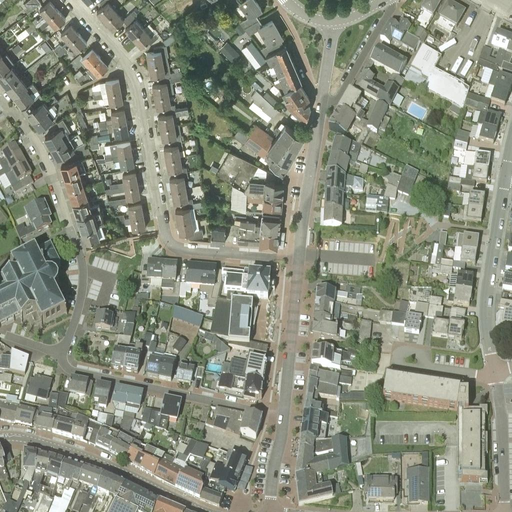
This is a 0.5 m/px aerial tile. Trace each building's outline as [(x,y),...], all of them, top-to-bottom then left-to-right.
[(30,11),(41,2),(39,0),(28,0),(24,3),(26,6),(24,8),(28,13),(30,11)] [(105,20),(116,11),(108,2),(110,0),(103,0),(100,3),(103,6),(97,11),(105,20)] [(241,3),(241,4),(250,18),(241,23),(244,28),(259,19),(255,13),(261,9),(254,0),(245,0),(241,3)] [(433,18),(443,1),(441,0),(427,0),(421,11),(424,13),(420,19),(428,23),(432,17),(433,18)] [(37,27),(58,9),(50,1),(40,10),(44,14),(38,20),(36,17),(32,20),(33,21),(37,27)] [(456,28),(465,13),(448,4),(440,19),(455,27),(456,28)] [(56,27),(66,18),(58,9),(37,27),(40,31),(51,22),(56,27)] [(125,23),(134,16),(137,13),(134,10),(123,19),(116,11),(105,20),(113,29),(123,20),(125,23)] [(133,38),(144,28),(134,16),(125,23),(128,27),(125,29),(133,38)] [(392,42),(400,46),(401,45),(407,34),(414,22),(403,16),(399,23),(401,24),(399,29),(390,24),(380,39),(389,45),(392,42)] [(282,37),(272,20),(262,26),(259,19),(244,28),(249,35),(260,28),(269,44),(261,49),(266,55),(283,47),(279,39),(282,37)] [(20,40),(30,33),(37,27),(33,21),(29,24),(30,25),(26,29),(19,34),(16,36),(20,40)] [(69,42),(79,33),(71,24),(61,33),(69,42)] [(240,24),(235,28),(241,35),(246,31),(240,24)] [(133,38),(141,47),(148,41),(150,44),(159,37),(155,33),(151,37),(144,28),(133,38)] [(412,37),(419,41),(419,40),(424,31),(417,28),(412,37)] [(77,51),(87,42),(79,33),(69,42),(77,51)] [(166,45),(175,40),(174,33),(163,41),(166,45)] [(419,41),(412,37),(407,34),(401,45),(414,52),(419,43),(420,41),(419,41)] [(501,70),(511,38),(497,34),(492,49),(499,51),(495,61),(489,59),(492,52),(483,49),(479,62),(491,66),(501,70)] [(511,57),(511,38),(501,70),(511,73),(511,66),(509,65),(511,57)] [(241,56),(227,41),(220,48),(234,63),(241,56)] [(256,67),(265,60),(251,42),(242,49),(256,67)] [(57,53),(63,48),(60,44),(54,50),(57,53)] [(149,65),(168,62),(167,57),(168,56),(166,45),(154,47),(155,52),(147,53),(149,65)] [(295,65),(286,45),(283,47),(266,55),(265,55),(270,64),(258,69),(264,75),(276,70),(277,73),(295,65)] [(425,49),(432,54),(435,49),(428,45),(425,49)] [(61,59),(68,53),(68,52),(69,51),(64,46),(63,48),(57,53),(61,59)] [(90,66),(100,57),(92,48),(82,57),(90,66)] [(469,90),(434,71),(441,59),(432,54),(425,49),(422,48),(417,57),(418,57),(404,81),(424,91),(462,111),(464,107),(466,101),(468,95),(469,90)] [(387,72),(394,59),(378,50),(371,63),(374,65),(375,64),(387,72)] [(0,74),(11,66),(14,64),(6,54),(2,57),(1,55),(0,56),(0,74)] [(204,58),(201,55),(196,61),(199,64),(204,58)] [(94,78),(108,66),(100,57),(90,66),(86,70),(94,78)] [(399,79),(402,74),(406,65),(394,59),(387,72),(399,79)] [(181,71),(170,73),(168,62),(149,65),(151,77),(158,75),(159,79),(182,75),(181,71)] [(489,72),(491,66),(479,62),(477,68),(489,72)] [(302,81),(295,65),(277,73),(281,80),(274,83),(279,87),(283,92),(299,82),(302,81)] [(0,78),(7,87),(20,78),(11,66),(0,74),(0,78)] [(76,79),(83,73),(80,70),(74,75),(76,79)] [(368,75),(369,73),(366,71),(355,90),(390,108),(404,83),(392,76),(384,91),(372,85),(375,79),(373,78),(368,75)] [(79,82),(86,76),(83,73),(76,79),(79,82)] [(511,85),(511,80),(499,76),(492,74),(488,86),(494,89),(509,94),(511,85)] [(155,96),(169,94),(173,93),(171,81),(183,79),(182,75),(159,79),(160,83),(153,85),(155,96)] [(7,87),(15,97),(29,86),(21,76),(20,78),(7,87)] [(94,95),(121,90),(119,78),(106,80),(106,81),(100,83),(101,89),(93,90),(94,99),(94,95)] [(308,95),(307,96),(299,82),(283,92),(287,99),(286,99),(291,107),(305,120),(310,106),(310,102),(308,95)] [(22,107),(40,93),(33,98),(29,93),(32,91),(33,93),(38,89),(33,83),(29,86),(15,97),(22,107)] [(504,107),(509,94),(494,89),(490,101),(504,107)] [(110,104),(123,102),(121,90),(94,95),(94,99),(109,97),(110,104)] [(253,101),(262,108),(262,109),(273,117),(279,110),(258,92),(253,97),(255,99),(253,101)] [(33,120),(46,110),(49,108),(43,100),(45,99),(40,93),(22,107),(33,120)] [(361,114),(368,104),(361,100),(349,93),(339,112),(356,122),(361,114)] [(175,105),(171,106),(169,94),(155,96),(157,108),(164,107),(165,111),(176,109),(175,105)] [(479,105),(480,99),(468,95),(466,101),(479,105)] [(75,114),(82,112),(78,101),(71,103),(75,114)] [(486,115),(488,108),(479,105),(466,101),(464,107),(477,111),(477,112),(481,113),(486,115)] [(390,120),(384,117),(387,110),(378,106),(370,124),(362,121),(365,117),(361,114),(356,122),(353,127),(362,133),(355,146),(360,148),(360,147),(361,147),(370,131),(377,134),(379,129),(385,132),(390,120)] [(459,116),(462,111),(452,106),(450,111),(459,116)] [(175,125),(173,114),(176,113),(176,115),(189,112),(188,107),(176,109),(165,111),(166,115),(158,116),(160,128),(179,124),(175,125)] [(33,120),(40,130),(53,120),(46,110),(33,120)] [(99,126),(127,121),(125,110),(111,112),(113,119),(107,120),(98,122),(99,126)] [(353,127),(356,122),(339,112),(329,129),(345,138),(346,136),(351,138),(349,142),(355,146),(362,133),(353,127)] [(76,115),(82,129),(87,127),(81,113),(76,115)] [(501,119),(486,115),(481,113),(477,126),(482,127),(482,128),(497,132),(501,119)] [(65,134),(62,128),(67,125),(63,117),(58,122),(61,128),(45,137),(51,148),(69,138),(66,133),(65,134)] [(116,135),(129,133),(127,121),(99,126),(100,130),(108,129),(109,132),(115,131),(116,135)] [(171,142),(181,140),(181,136),(179,124),(160,128),(163,140),(170,138),(171,142)] [(273,142),(266,136),(269,133),(255,124),(248,133),(250,134),(289,164),(298,148),(279,134),(278,135),(273,142)] [(279,134),(298,148),(303,137),(286,124),(282,129),(277,125),(274,130),(277,132),(276,134),(278,135),(279,134)] [(497,132),(482,128),(478,127),(475,140),(478,141),(493,145),(497,132)] [(69,138),(51,148),(58,159),(74,149),(83,144),(77,133),(69,138)] [(289,164),(250,134),(243,143),(264,158),(264,157),(268,159),(267,161),(269,162),(269,163),(283,173),(289,164)] [(88,145),(89,145),(99,143),(97,136),(86,138),(88,145)] [(349,142),(348,145),(344,143),(345,140),(337,136),(331,157),(354,164),(356,156),(358,156),(360,148),(355,146),(349,142)] [(467,146),(469,139),(456,136),(455,143),(467,146)] [(181,157),(178,145),(182,144),(181,140),(171,142),(172,146),(164,147),(166,159),(181,157)] [(97,159),(132,153),(130,141),(110,145),(111,152),(104,153),(105,158),(97,159)] [(466,152),(467,146),(455,143),(453,149),(466,152)] [(19,154),(15,146),(2,153),(5,159),(0,161),(0,167),(2,171),(0,172),(0,178),(5,176),(25,165),(26,165),(25,164),(25,165),(19,154)] [(233,184),(247,191),(253,194),(282,197),(283,185),(275,184),(275,182),(250,179),(258,166),(239,156),(230,150),(219,168),(216,173),(216,174),(233,184)] [(121,167),(134,165),(132,153),(97,159),(98,164),(113,160),(114,161),(120,160),(121,167)] [(475,155),(465,154),(464,167),(473,168),(488,171),(490,157),(475,155)] [(186,167),(183,168),(181,157),(166,159),(168,171),(176,170),(177,174),(187,172),(186,167)] [(353,167),(354,164),(331,157),(327,173),(344,177),(347,165),(353,167)] [(65,178),(80,174),(76,162),(61,167),(65,178)] [(5,176),(12,189),(15,194),(33,184),(29,177),(31,176),(27,169),(25,165),(5,176)] [(210,170),(216,173),(219,168),(213,165),(210,170)] [(368,168),(361,166),(358,174),(366,176),(368,168)] [(259,172),(267,176),(269,171),(261,167),(259,172)] [(461,187),(474,189),(475,183),(486,184),(488,171),(467,168),(465,181),(449,179),(448,185),(461,187)] [(410,197),(418,174),(405,169),(401,178),(408,181),(403,194),(410,197)] [(106,190),(138,184),(136,172),(122,175),(124,182),(110,185),(110,189),(105,190),(106,190)] [(186,188),(184,177),(188,176),(187,172),(177,174),(177,177),(170,179),(172,191),(186,188)] [(345,177),(344,177),(327,173),(326,196),(342,197),(345,197),(351,197),(352,191),(363,191),(363,182),(345,177)] [(84,186),(80,174),(65,178),(69,191),(84,186)] [(386,189),(397,192),(403,194),(408,181),(401,178),(391,175),(386,189)] [(127,198),(140,196),(138,184),(106,190),(106,195),(125,191),(127,198),(109,201),(110,206),(128,203),(127,198)] [(246,210),(247,200),(247,191),(233,184),(232,206),(246,210)] [(460,193),(461,187),(448,185),(447,192),(460,193)] [(73,204),(88,199),(84,186),(69,191),(73,204)] [(182,205),(193,203),(192,198),(189,199),(186,188),(172,191),(174,202),(182,201),(182,205)] [(395,201),(397,192),(386,189),(383,199),(389,200),(395,201)] [(253,194),(247,191),(247,200),(264,202),(263,213),(280,215),(282,197),(253,194)] [(483,210),(485,197),(469,195),(467,208),(483,210)] [(342,212),(342,197),(326,196),(325,211),(342,212)] [(375,214),(377,199),(366,197),(365,213),(375,214)] [(92,212),(99,209),(100,209),(98,204),(90,207),(87,199),(88,199),(73,204),(77,217),(92,212)] [(389,200),(383,199),(380,199),(379,206),(388,207),(389,200)] [(195,202),(193,203),(182,205),(183,209),(176,210),(178,222),(196,218),(194,208),(197,207),(196,202),(195,202)] [(142,204),(127,206),(129,218),(144,216),(142,204)] [(15,229),(20,240),(51,227),(48,221),(50,220),(44,205),(25,213),(31,227),(25,230),(23,225),(15,229)] [(444,205),(443,218),(449,219),(451,206),(444,205)] [(388,207),(379,206),(378,214),(387,215),(388,207)] [(464,208),(464,214),(467,215),(466,222),(481,224),(483,210),(467,208),(464,208)] [(95,226),(104,223),(99,209),(92,212),(77,217),(81,230),(95,226)] [(341,228),(342,212),(325,211),(324,227),(341,228)] [(279,230),(280,215),(263,213),(262,223),(240,221),(240,225),(250,228),(279,230)] [(129,218),(125,219),(126,225),(130,224),(132,230),(146,227),(144,216),(129,218)] [(202,229),(199,230),(197,218),(196,219),(196,218),(178,222),(180,234),(188,232),(189,239),(204,236),(202,229)] [(239,235),(240,225),(235,224),(231,224),(231,234),(239,235)] [(277,247),(279,230),(250,228),(240,225),(239,235),(238,237),(239,237),(239,240),(247,241),(247,245),(277,247)] [(85,242),(99,238),(95,226),(81,230),(85,242)] [(211,241),(225,242),(226,228),(212,227),(211,241)] [(443,247),(445,247),(447,235),(441,234),(439,246),(443,247)] [(477,252),(479,239),(459,236),(457,249),(477,252)] [(60,267),(51,247),(47,249),(46,246),(35,251),(34,253),(12,264),(12,265),(13,266),(7,269),(12,278),(3,282),(3,283),(5,287),(0,289),(0,326),(20,317),(22,321),(23,321),(31,317),(35,326),(41,323),(41,325),(43,325),(67,315),(67,314),(65,313),(64,310),(61,305),(63,303),(61,299),(58,299),(54,291),(55,290),(58,286),(58,282),(56,278),(53,276),(60,267)] [(475,266),(477,252),(457,249),(455,249),(453,262),(452,269),(464,271),(465,264),(475,266)] [(453,262),(441,261),(440,267),(452,269),(453,262)] [(161,290),(163,264),(148,263),(147,273),(142,273),(141,285),(150,285),(151,280),(162,281),(161,290)] [(175,282),(177,266),(163,264),(161,290),(173,291),(173,297),(179,298),(180,284),(174,284),(174,282),(175,282)] [(451,275),(451,276),(452,269),(440,267),(435,266),(433,266),(432,271),(440,272),(439,275),(450,277),(451,275)] [(199,294),(202,268),(188,267),(187,285),(180,284),(179,298),(186,298),(186,293),(190,294),(191,286),(200,287),(199,294)] [(214,287),(216,269),(202,268),(199,294),(212,295),(211,300),(210,307),(212,307),(212,310),(215,310),(218,301),(221,288),(214,287)] [(511,270),(510,271),(509,278),(504,278),(502,289),(511,290),(511,270)] [(226,272),(226,278),(224,294),(227,295),(247,296),(247,298),(268,300),(268,291),(269,291),(274,291),(275,285),(270,284),(269,284),(270,276),(226,272)] [(455,289),(471,292),(473,277),(457,274),(457,276),(455,289)] [(360,296),(361,289),(346,287),(345,294),(347,294),(357,295),(360,296)] [(469,307),(471,292),(455,289),(454,297),(449,296),(448,303),(453,304),(469,307)] [(361,308),(362,298),(357,297),(357,295),(347,294),(347,300),(334,299),(335,293),(317,291),(316,304),(334,306),(355,308),(355,307),(361,308)] [(216,310),(214,318),(210,336),(229,340),(228,347),(250,352),(265,355),(266,356),(268,348),(250,344),(258,310),(257,310),(257,311),(246,308),(247,298),(247,296),(227,295),(227,303),(218,301),(215,310),(216,310)] [(511,325),(511,304),(506,304),(507,295),(501,295),(499,309),(505,310),(502,324),(511,325)] [(440,308),(442,300),(430,298),(430,300),(429,306),(440,308)] [(355,308),(334,306),(316,304),(314,320),(332,322),(337,322),(353,325),(355,308)] [(427,319),(429,306),(426,305),(416,304),(414,318),(406,316),(404,333),(419,335),(421,318),(427,319)] [(443,308),(440,308),(429,306),(427,319),(435,320),(432,337),(447,339),(449,325),(441,324),(443,308)] [(202,328),(205,318),(176,309),(173,320),(202,328)] [(465,318),(466,311),(451,309),(450,316),(456,316),(465,318)] [(379,324),(390,325),(392,314),(380,312),(379,324)] [(136,316),(123,314),(121,322),(127,323),(126,325),(134,327),(136,316)] [(97,315),(95,329),(110,331),(112,317),(97,315)] [(461,341),(464,325),(455,324),(456,316),(450,316),(449,323),(449,325),(447,339),(461,341)] [(337,322),(332,322),(314,320),(313,338),(339,341),(340,332),(338,331),(338,330),(336,330),(337,322)] [(134,327),(126,325),(123,338),(118,337),(111,369),(124,371),(128,354),(121,353),(123,347),(129,348),(134,327)] [(149,348),(150,344),(152,336),(146,334),(143,347),(149,348)] [(369,344),(370,336),(359,336),(358,343),(369,344)] [(179,354),(187,344),(179,338),(172,349),(179,354)] [(216,356),(222,356),(222,357),(231,353),(231,352),(218,342),(217,346),(216,356)] [(159,379),(163,357),(154,355),(156,345),(150,344),(149,348),(147,359),(150,359),(146,376),(159,379)] [(313,349),(311,366),(340,369),(340,368),(357,371),(358,365),(363,366),(366,349),(348,347),(347,354),(313,349)] [(138,372),(138,371),(144,349),(136,348),(134,355),(128,353),(128,354),(124,371),(125,372),(126,372),(127,372),(130,373),(131,373),(132,373),(133,374),(134,371),(138,371),(138,372)] [(17,374),(20,355),(12,351),(10,372),(17,374)] [(248,360),(263,363),(265,355),(250,352),(248,360)] [(20,355),(17,374),(25,376),(29,359),(20,355)] [(159,379),(171,382),(176,358),(164,355),(163,357),(159,379)] [(265,364),(265,363),(263,363),(248,360),(247,364),(231,361),(230,365),(224,364),(221,375),(263,385),(266,368),(265,368),(265,364)] [(194,370),(187,369),(188,366),(187,363),(183,362),(181,364),(181,368),(180,367),(177,383),(190,386),(192,378),(196,379),(196,378),(202,379),(204,370),(198,368),(197,373),(193,372),(194,370)] [(337,389),(338,385),(350,386),(352,373),(340,372),(339,378),(318,374),(318,371),(311,370),(308,384),(324,387),(324,388),(337,390),(337,389)] [(3,375),(2,376),(1,383),(11,385),(12,377),(3,375)] [(263,385),(221,375),(218,388),(244,394),(243,400),(255,403),(256,404),(261,400),(263,385)] [(43,386),(45,380),(35,377),(34,382),(30,381),(26,395),(46,401),(50,388),(43,386)] [(89,383),(72,379),(71,379),(68,393),(89,398),(92,388),(88,387),(89,383)] [(460,390),(388,379),(386,379),(383,401),(457,412),(458,405),(458,403),(460,393),(460,390)] [(340,389),(337,389),(337,390),(324,388),(324,387),(308,384),(306,401),(317,402),(313,401),(313,397),(336,401),(336,400),(339,400),(338,404),(353,402),(365,401),(371,402),(372,391),(364,390),(364,394),(352,394),(352,395),(340,397),(340,389)] [(106,409),(111,387),(98,385),(94,401),(100,402),(99,407),(106,409)] [(114,409),(115,410),(124,413),(129,391),(116,389),(113,405),(114,409)] [(129,391),(124,413),(132,414),(133,409),(139,411),(143,395),(129,391)] [(64,411),(68,395),(59,393),(58,396),(57,407),(58,408),(64,411)] [(461,420),(461,482),(482,483),(484,483),(485,459),(485,411),(470,411),(468,411),(468,406),(468,393),(460,393),(458,403),(458,405),(457,412),(457,414),(461,415),(461,420)] [(57,410),(57,407),(58,396),(51,395),(48,409),(53,410),(57,410)] [(177,422),(181,403),(165,400),(162,414),(151,411),(148,425),(153,427),(166,432),(168,422),(169,422),(169,420),(177,422)] [(19,407),(19,404),(6,402),(6,401),(3,401),(0,414),(0,420),(15,424),(19,407)] [(316,409),(317,402),(306,401),(304,415),(328,418),(337,419),(338,415),(323,412),(323,410),(316,409)] [(71,438),(78,417),(64,411),(58,408),(56,417),(51,416),(53,410),(48,409),(21,403),(20,403),(19,404),(15,424),(31,428),(32,424),(36,425),(35,429),(52,433),(71,438)] [(213,417),(216,418),(215,424),(213,428),(239,439),(240,436),(256,440),(262,419),(216,408),(213,417)] [(148,425),(151,411),(145,410),(142,423),(146,425),(148,425)] [(105,429),(107,417),(99,415),(97,425),(103,428),(105,429)] [(328,418),(304,415),(301,438),(314,441),(313,443),(326,442),(328,418)] [(103,428),(97,425),(78,417),(71,438),(83,442),(87,429),(93,431),(89,444),(96,448),(103,428)] [(105,429),(111,431),(114,418),(107,417),(105,429)] [(133,420),(124,417),(120,429),(120,436),(109,454),(126,462),(136,444),(137,442),(139,437),(135,435),(135,436),(130,434),(129,433),(133,420)] [(196,435),(202,437),(205,425),(199,423),(196,435)] [(111,431),(105,429),(103,428),(96,448),(109,453),(109,454),(120,436),(111,431)] [(345,441),(346,441),(346,440),(326,442),(313,443),(314,441),(301,438),(298,459),(295,478),(320,474),(325,473),(349,466),(347,458),(345,441)] [(197,443),(191,441),(188,446),(182,456),(188,459),(190,456),(197,443)] [(209,448),(199,444),(197,443),(190,456),(203,462),(209,448)] [(154,478),(165,457),(136,444),(126,462),(154,478)] [(0,449),(0,483),(9,482),(2,463),(12,460),(8,449),(1,451),(0,450),(0,449)] [(25,484),(30,486),(35,474),(36,472),(37,455),(37,454),(24,452),(24,471),(28,471),(23,483),(25,484)] [(225,467),(224,470),(241,477),(246,463),(218,452),(215,461),(219,463),(219,464),(225,467)] [(36,472),(35,474),(47,477),(51,458),(37,454),(37,455),(36,472)] [(176,490),(186,469),(184,465),(165,457),(154,478),(164,484),(176,490)] [(57,487),(66,463),(51,458),(47,477),(52,479),(45,496),(52,498),(57,487)] [(210,465),(203,462),(202,462),(198,469),(190,465),(188,469),(186,468),(186,469),(176,490),(200,501),(203,494),(204,491),(205,484),(206,480),(207,475),(207,474),(206,473),(210,465)] [(66,463),(57,487),(64,489),(63,492),(64,493),(61,501),(54,498),(49,511),(66,511),(67,509),(85,470),(66,463)] [(207,475),(206,480),(215,484),(226,488),(226,489),(234,492),(241,477),(224,470),(210,465),(206,473),(207,474),(207,475)] [(88,511),(104,477),(85,470),(67,509),(76,511),(88,511)] [(428,500),(427,472),(407,471),(407,481),(409,481),(410,505),(428,504),(428,500)] [(316,485),(322,483),(320,474),(295,478),(299,507),(341,496),(338,486),(330,488),(330,485),(316,489),(316,485)] [(123,485),(119,483),(104,477),(88,511),(91,511),(92,511),(91,511),(92,511),(94,508),(95,508),(98,500),(103,502),(106,495),(115,499),(114,500),(115,501),(123,485)] [(368,495),(368,501),(381,501),(381,480),(365,480),(365,495),(368,495)] [(396,480),(381,480),(381,501),(393,501),(393,495),(396,495),(396,480)] [(30,486),(25,484),(16,504),(9,501),(6,504),(1,510),(4,511),(17,511),(20,507),(26,493),(30,486)] [(223,498),(220,497),(224,488),(215,484),(211,494),(204,491),(203,494),(200,501),(219,508),(223,498)] [(123,485),(116,500),(115,501),(114,500),(113,500),(107,511),(131,511),(117,505),(126,486),(123,485)] [(131,511),(133,511),(143,495),(126,486),(117,505),(131,511)] [(32,495),(26,493),(23,500),(25,501),(28,497),(31,498),(32,495)] [(9,501),(11,496),(3,495),(6,504),(9,501)] [(154,511),(159,503),(143,495),(133,511),(154,511)] [(154,511),(169,511),(171,508),(159,503),(154,511)]
